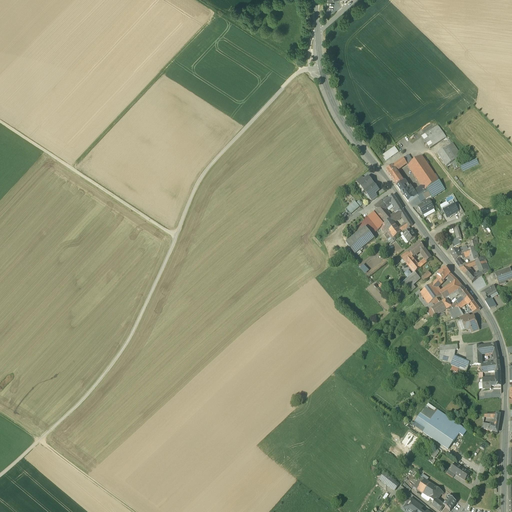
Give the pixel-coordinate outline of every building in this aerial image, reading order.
[(438,125),(421,137),(424,140),(440,129),(438,125)] [(440,129),(424,140),(430,148),(439,142),(446,137),(440,129)] [(452,143),(437,154),(446,166),(461,156),(452,143)] [(394,146),(382,155),(386,161),(398,152),(394,146)] [(421,156),(408,166),(422,187),(425,191),(427,189),(439,182),(424,161),(421,156)] [(403,159),(392,166),(395,171),(406,163),(403,159)] [(477,161),(461,168),(463,172),(479,165),(477,161)] [(395,171),(392,166),(386,171),(397,186),(403,182),(395,171)] [(364,180),(360,183),(360,184),(365,190),(373,183),(368,177),(364,180)] [(403,182),(397,186),(408,202),(413,199),(410,195),(407,191),(410,189),(410,188),(405,181),(403,182)] [(439,182),(427,189),(431,197),(444,189),(439,182)] [(373,183),(365,190),(370,196),(371,196),(374,193),(379,190),(373,183)] [(413,193),(410,195),(413,199),(417,196),(425,191),(422,187),(414,192),(413,193)] [(396,200),(393,195),(387,199),(383,203),(387,207),(391,204),(392,205),(393,205),(395,208),(399,205),(396,200)] [(381,200),(371,208),(373,211),(384,224),(390,219),(393,223),(401,217),(397,211),(395,213),(391,215),(388,211),(387,212),(385,209),(387,207),(383,203),(381,200)] [(355,201),(346,209),(351,214),(359,207),(356,203),(355,201)] [(431,204),(429,201),(418,207),(423,215),(434,209),(432,207),(433,206),(432,204),(431,204)] [(443,212),(447,219),(459,213),(456,207),(452,201),(448,204),(448,206),(441,210),(443,212)] [(402,209),(399,205),(395,208),(401,217),(402,217),(404,221),(408,218),(402,209)] [(384,224),(373,211),(368,217),(378,230),(380,227),(384,224)] [(368,217),(355,227),(359,231),(365,227),(372,235),(378,230),(368,217)] [(405,222),(402,224),(403,225),(400,228),(397,229),(400,233),(404,231),(408,227),(408,228),(409,227),(413,225),(408,218),(404,221),(405,222)] [(390,219),(384,224),(394,238),(400,233),(393,223),(390,219)] [(394,238),(384,224),(380,227),(383,232),(385,235),(386,236),(384,238),(387,243),(392,239),(394,238)] [(461,237),(457,226),(453,228),(456,238),(456,239),(457,238),(461,237)] [(365,227),(346,243),(355,254),(374,239),(365,227)] [(406,233),(403,235),(408,243),(416,237),(411,230),(406,233)] [(479,246),(476,237),(473,238),(474,239),(472,241),(470,242),(471,245),(472,249),(475,248),(479,246)] [(457,238),(456,239),(456,238),(451,241),(454,247),(460,243),(457,238)] [(424,249),(420,244),(409,252),(413,257),(419,252),(424,249)] [(483,246),(476,248),(478,253),(481,252),(480,249),(484,248),(487,247),(487,244),(483,245),(483,246)] [(472,249),(468,250),(469,255),(469,256),(471,263),(472,263),(476,261),(479,260),(475,248),(472,249)] [(431,258),(424,249),(419,252),(425,259),(427,262),(431,258)] [(457,250),(450,254),(455,262),(455,261),(459,259),(462,257),(459,253),(457,250)] [(468,250),(459,253),(462,257),(462,259),(469,256),(469,255),(468,250)] [(409,252),(401,258),(414,273),(415,273),(419,268),(417,265),(411,258),(413,257),(409,252)] [(479,260),(476,261),(478,265),(478,267),(485,264),(482,258),(479,260)] [(425,259),(417,265),(419,268),(427,262),(425,259)] [(471,263),(465,265),(463,266),(459,268),(461,270),(468,268),(478,265),(476,261),(472,263),(471,263)] [(485,264),(478,267),(480,271),(483,275),(490,271),(487,265),(485,264)] [(369,271),(363,266),(360,268),(365,274),(369,271)] [(444,268),(435,277),(437,280),(433,284),(436,288),(440,284),(447,277),(450,274),(444,268)] [(474,276),(468,268),(461,270),(472,283),(476,279),(474,276)] [(408,269),(404,273),(408,278),(412,274),(408,269)] [(511,275),(510,270),(495,275),(497,279),(497,280),(499,287),(506,284),(506,283),(511,280),(511,275)] [(414,273),(403,283),(407,288),(411,292),(415,288),(413,286),(420,279),(415,273),(414,273)] [(458,281),(450,274),(447,277),(453,283),(440,293),(440,294),(441,296),(444,300),(450,297),(450,296),(460,290),(463,288),(457,281),(458,281)] [(421,293),(420,293),(420,294),(425,300),(428,305),(436,299),(441,296),(440,294),(440,293),(436,288),(433,284),(421,293)] [(493,287),(481,294),(485,302),(489,300),(487,297),(489,296),(496,292),(493,287)] [(470,297),(463,288),(460,290),(463,295),(462,296),(462,297),(463,298),(464,301),(470,297)] [(444,300),(442,302),(446,309),(447,309),(449,307),(450,307),(452,309),(457,307),(458,307),(464,301),(463,298),(457,303),(457,302),(455,303),(450,296),(450,297),(444,300)] [(496,307),(489,296),(487,297),(489,300),(485,302),(489,309),(496,307)] [(470,297),(464,301),(458,307),(459,309),(467,303),(471,309),(473,312),(480,310),(470,297)] [(439,303),(439,302),(436,299),(428,305),(426,307),(424,308),(427,311),(431,308),(439,303)] [(439,303),(431,308),(435,316),(446,309),(442,302),(441,301),(439,303)] [(452,309),(450,311),(454,317),(457,315),(458,318),(460,317),(463,316),(461,312),(459,309),(458,307),(457,307),(452,309)] [(470,318),(463,321),(466,330),(470,329),(477,326),(474,317),(470,318)] [(495,344),(481,346),(481,355),(493,353),(494,358),(498,357),(496,344),(495,344)] [(481,346),(473,347),(474,361),(474,366),(482,365),(481,355),(481,346)] [(468,363),(454,357),(443,356),(442,360),(442,361),(452,364),(451,366),(452,366),(460,370),(465,372),(466,372),(469,366),(468,366),(468,363)] [(498,357),(494,358),(494,363),(494,365),(487,366),(488,373),(495,372),(495,374),(500,373),(498,357)] [(495,374),(495,380),(491,380),(491,387),(493,387),(501,387),(500,373),(495,374)] [(491,380),(484,380),(484,379),(482,378),(482,385),(483,391),(491,390),(491,387),(491,380)] [(463,428),(428,404),(415,422),(425,429),(425,430),(423,433),(448,450),(459,434),(463,429),(463,428)] [(494,426),(489,425),(489,431),(497,433),(500,419),(495,418),(494,426)] [(469,474),(455,464),(451,471),(452,472),(456,474),(465,481),(469,474)] [(451,471),(449,470),(446,474),(453,478),(456,474),(452,472),(451,471)] [(380,480),(395,491),(399,485),(384,474),(380,480)] [(442,492),(420,477),(413,488),(416,490),(429,499),(434,502),(435,502),(436,500),(440,494),(442,495),(443,494),(444,495),(444,494),(442,492)] [(429,499),(416,490),(414,493),(427,502),(429,499)] [(456,502),(449,497),(446,502),(448,504),(446,507),(450,511),(456,502)] [(421,511),(420,511),(422,508),(411,499),(404,508),(408,511),(409,510),(411,511),(421,511)] [(439,511),(444,507),(436,500),(435,502),(434,502),(431,506),(439,511)]
